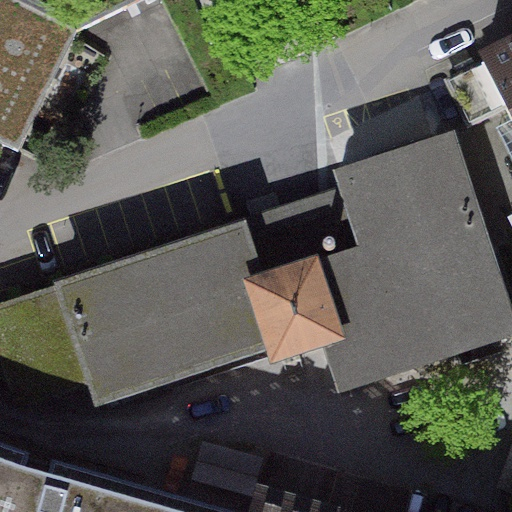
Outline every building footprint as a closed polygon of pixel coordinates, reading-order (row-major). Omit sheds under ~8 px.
[(0,0),(0,141),(18,150),(76,33),(107,18),(142,0),(0,0)] [(511,121),(511,49),(483,63),(484,64),(505,107),(511,121)] [(459,76),(448,82),(469,125),(505,107),(484,64),(475,68),(473,63),(465,67),(457,71),(459,76)] [(272,232),(245,241),(255,270),(261,289),(255,291),(273,344),(277,356),(328,339),(344,389),(510,334),(448,142),(343,177),(352,206),(272,232)] [(245,241),(242,231),(0,310),(0,340),(21,405),(90,383),(97,402),(273,344),(255,291),(261,289),(255,270),(245,241)] [(201,443),(190,482),(251,498),(262,460),(201,443)] [(253,511),(257,498),(255,498),(250,511),(215,511),(28,459),(0,448),(0,511),(253,511)] [(306,511),(257,498),(253,511),(306,511)]
